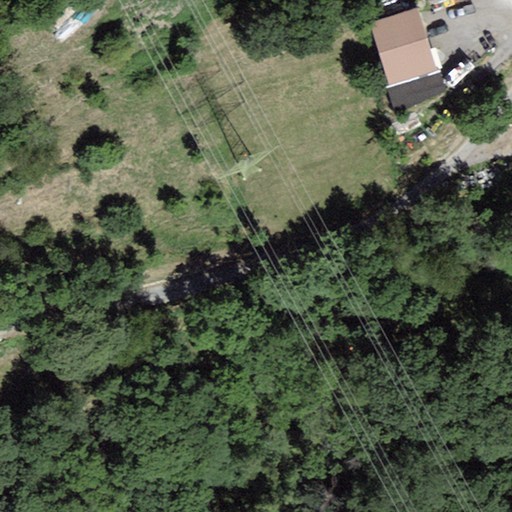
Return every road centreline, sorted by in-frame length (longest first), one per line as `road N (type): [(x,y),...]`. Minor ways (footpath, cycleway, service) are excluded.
road 1 (track): [(0,332),(245,273),(418,199)]
road 2 (unclassified): [(511,103),(418,199)]
